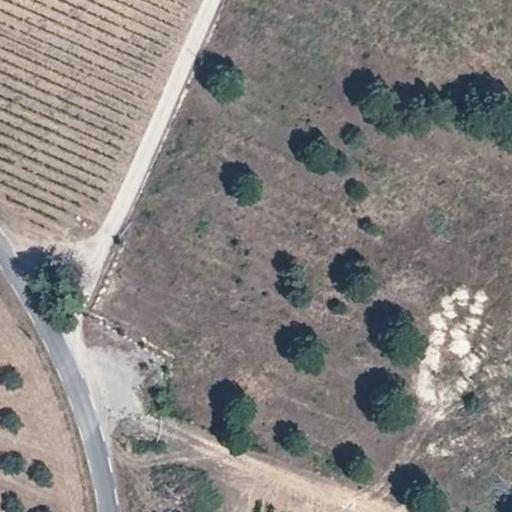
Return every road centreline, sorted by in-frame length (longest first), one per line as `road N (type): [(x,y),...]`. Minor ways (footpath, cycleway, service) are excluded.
road 1 (track): [(67,385),(73,325),(210,0)]
road 2 (tertiary): [(0,249),(86,413),(103,511)]
